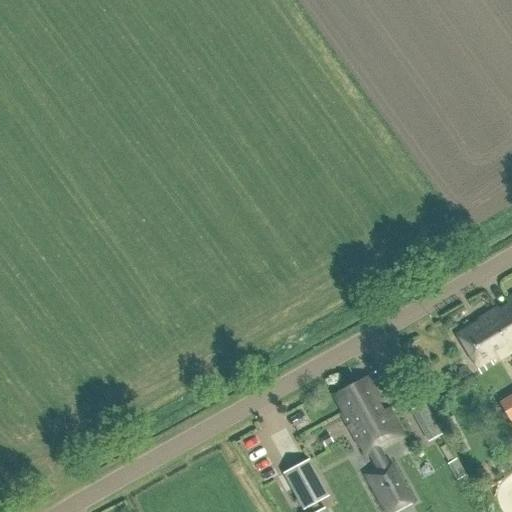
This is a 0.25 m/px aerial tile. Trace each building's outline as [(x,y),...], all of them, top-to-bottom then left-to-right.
[(499,361),(511,353),(511,300),(508,302),(511,308),(511,310),(500,317),(497,311),(481,320),(483,323),(459,337),(481,375),(485,373),(484,370),(492,366),(488,360),(496,356),(499,361)] [(381,414),(377,406),(379,405),(365,379),(335,395),(345,413),(342,415),(366,459),(369,457),(382,450),(404,438),(389,410),(381,414)] [(405,404),(423,436),(436,429),(418,397),(405,404)] [(511,401),(502,408),(511,424),(511,401)] [(328,434),(320,438),(324,447),(332,442),(328,434)] [(391,460),(388,461),(382,450),(369,457),(375,468),(363,475),(382,511),(393,511),(413,501),(391,460)] [(456,459),(454,460),(448,464),(447,464),(457,480),(466,475),(456,459)] [(328,496),(309,460),(283,474),(302,510),(306,508),(316,502),(328,496)] [(308,511),(326,511),(324,508),(320,510),(316,502),(306,508),(308,511)]
